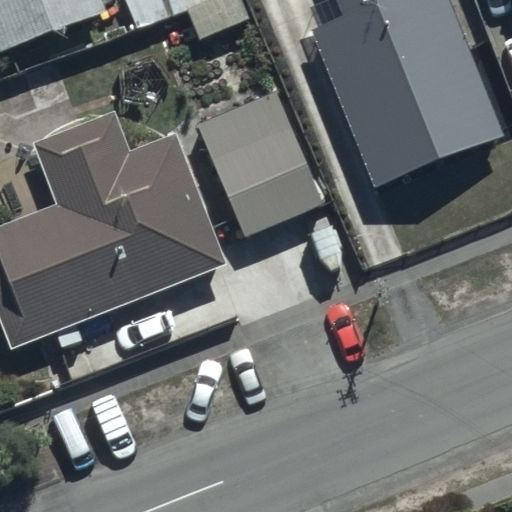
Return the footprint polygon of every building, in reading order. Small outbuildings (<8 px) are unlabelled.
[(95,0),(0,0),(0,66),(106,28),(95,0)] [(186,23),(239,1),(242,0),(119,0),(135,42),(186,23)] [(332,0),(346,33),(313,47),(377,205),(505,154),(442,0),(332,0)] [(239,1),(186,23),(197,52),(250,32),(239,1)] [(272,106),(197,138),(246,252),(321,219),(272,106)] [(56,220),(0,240),(0,335),(11,363),(223,283),(173,153),(129,170),(114,129),(33,159),(56,220)]
